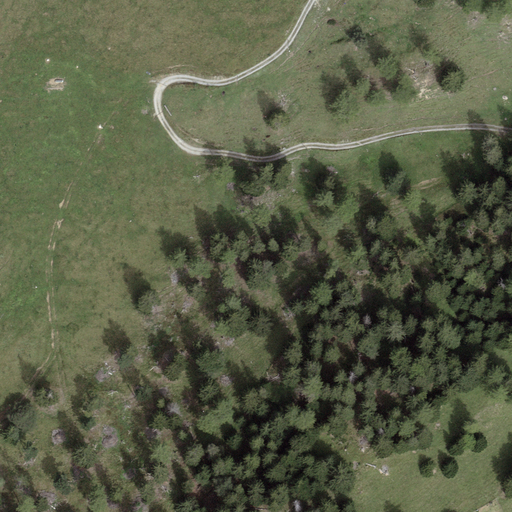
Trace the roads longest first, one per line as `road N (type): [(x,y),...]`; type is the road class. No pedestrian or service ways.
road 1 (track): [(511,131),(431,128),(268,159),(178,142),(157,106),(162,85),(175,78),(225,82),(263,63),(286,45),(312,0)]
road 2 (track): [(0,417),(53,355),(50,251),(79,172),(133,90),(162,85)]
